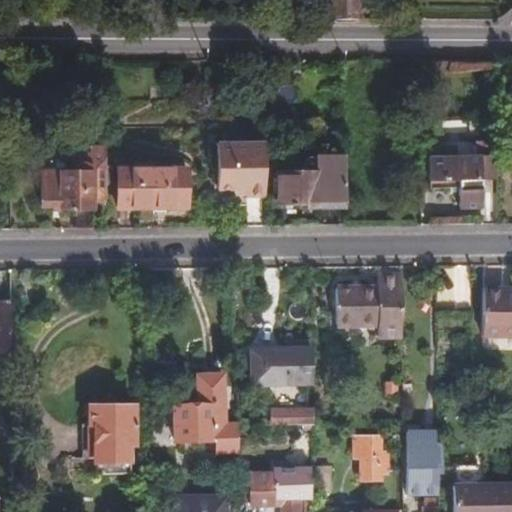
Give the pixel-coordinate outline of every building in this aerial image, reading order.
[(321,0),(321,18),(352,18),(351,0),(321,0)] [(251,196),(260,196),(260,143),(212,143),(213,189),(229,189),(237,189),(237,194),(242,194),(242,196),(251,196)] [(87,202),(100,202),(99,147),(84,147),(84,155),(64,156),(64,167),(33,168),(33,179),(34,205),(53,205),(53,211),(87,211),(87,202)] [(26,179),(33,179),(33,168),(64,167),(64,156),(26,156),(26,179)] [(476,195),(490,195),(490,156),(423,157),(423,187),(454,187),(454,215),(465,215),(477,214),(476,195)] [(302,207),(340,207),(340,158),(318,158),(318,171),(271,171),(271,207),(302,207)] [(182,208),(182,170),(114,171),(115,208),(148,208),(182,208)] [(370,336),(396,336),(395,275),(380,275),(368,275),(368,290),(329,291),(329,326),(370,325),(370,336)] [(511,337),(511,290),(507,291),(507,294),(477,295),(477,338),(511,337)] [(245,383),(307,384),(307,345),(292,344),(292,350),(265,350),(246,350),(245,383)] [(218,426),(218,375),(205,375),(190,375),(190,405),(167,405),(167,440),(207,440),(207,426),(218,426)] [(506,384),(472,384),(473,399),(506,399),(506,393),(506,384)] [(394,403),(394,385),(382,385),(382,403),(394,403)] [(127,438),(127,404),(104,405),(82,405),(83,426),(77,426),(77,472),(122,472),(122,438),(127,438)] [(263,425),(308,424),(307,409),(263,410),(263,425)] [(432,494),(431,433),(397,433),(397,468),(406,468),(406,494),(432,494)] [(226,451),(226,436),(214,437),(215,452),(226,451)] [(375,480),(375,437),(349,437),(349,457),(357,457),(357,480),(375,480)] [(327,494),(326,459),(309,459),(310,494),(327,494)] [(306,502),(306,466),(245,466),(245,503),(276,503),(275,511),(293,511),(294,502),(306,502)] [(449,511),(507,511),(507,489),(449,490),(449,511)] [(221,511),(221,499),(171,499),(171,511),(221,511)]
